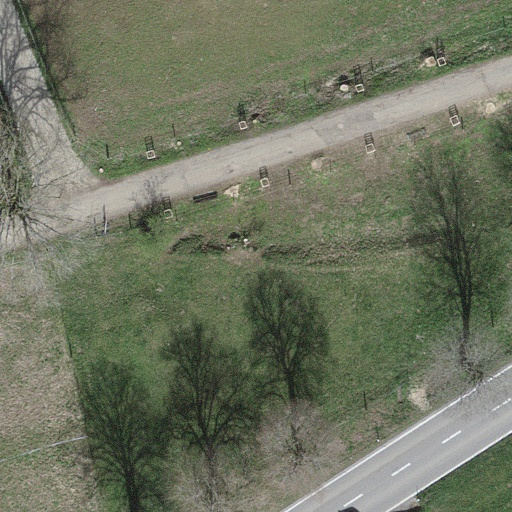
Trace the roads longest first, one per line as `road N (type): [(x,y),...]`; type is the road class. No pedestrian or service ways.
road 1 (residential): [(0,230),(511,70)]
road 2 (secondary): [(331,511),(511,395)]
road 3 (track): [(0,10),(71,207)]
